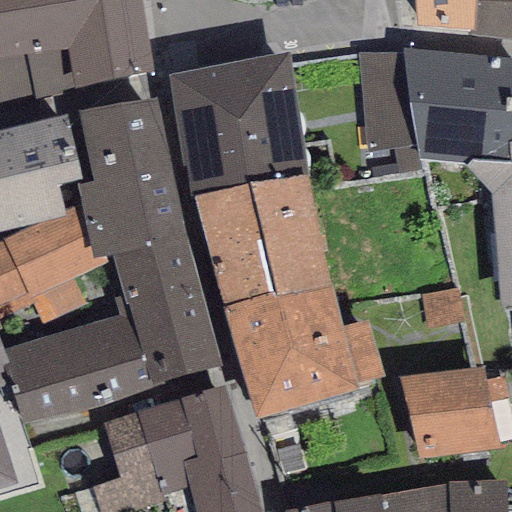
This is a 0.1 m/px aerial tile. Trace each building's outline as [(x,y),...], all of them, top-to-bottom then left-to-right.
[(0,0),(0,81),(68,68),(72,98),(151,79),(138,0),(0,0)] [(415,0),(418,31),(470,39),(474,0),(415,0)] [(471,43),(511,47),(511,0),(474,0),(470,39),(471,43)] [(400,55),(351,58),(358,152),(393,152),(397,174),(422,171),(418,164),(466,167),(509,169),(499,64),(400,55)] [(287,62),(170,84),(189,198),(308,180),(287,62)] [(511,65),(499,64),(509,169),(466,167),(467,173),(490,197),(501,313),(511,312),(511,65)] [(112,267),(187,249),(183,233),(156,107),(80,121),(93,188),(77,195),(93,265),(110,262),(112,267)] [(0,239),(82,212),(77,195),(60,126),(0,139),(0,239)] [(223,317),(331,294),(306,186),(194,206),(223,317)] [(93,265),(82,212),(0,247),(0,321),(31,308),(44,330),(83,310),(75,283),(112,267),(110,262),(93,265)] [(187,249),(112,267),(130,318),(152,397),(221,376),(201,301),(187,249)] [(479,288),(437,293),(445,367),(487,362),(479,288)] [(331,294),(223,317),(255,427),(358,397),(356,390),(378,383),(366,328),(342,333),(331,294)] [(152,397),(130,318),(2,355),(13,387),(26,431),(105,414),(152,397)] [(0,391),(13,387),(2,355),(0,349),(0,391)] [(401,384),(415,468),(498,455),(484,370),(401,384)] [(226,392),(181,406),(102,429),(118,482),(91,492),(97,511),(140,511),(163,505),(162,499),(188,491),(194,511),(260,511),(247,460),(226,392)] [(0,494),(14,491),(0,436),(0,494)] [(447,488),(380,501),(381,511),(506,511),(504,486),(447,488)] [(381,511),(380,501),(323,511),(381,511)]
